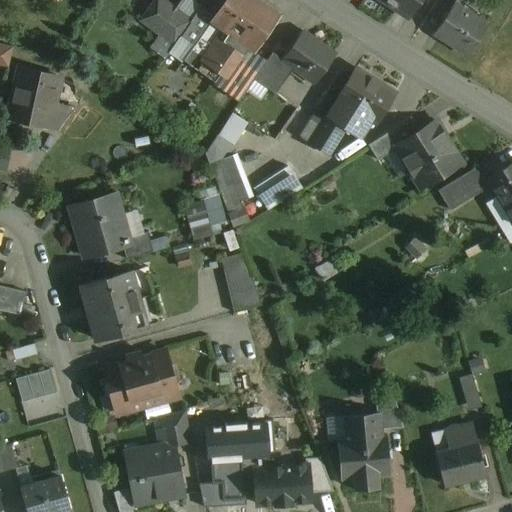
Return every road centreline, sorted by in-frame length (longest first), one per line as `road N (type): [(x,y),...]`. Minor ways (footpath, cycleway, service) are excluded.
road 1 (residential): [(106,511),(29,240),(0,218)]
road 2 (residential): [(511,123),(315,0)]
